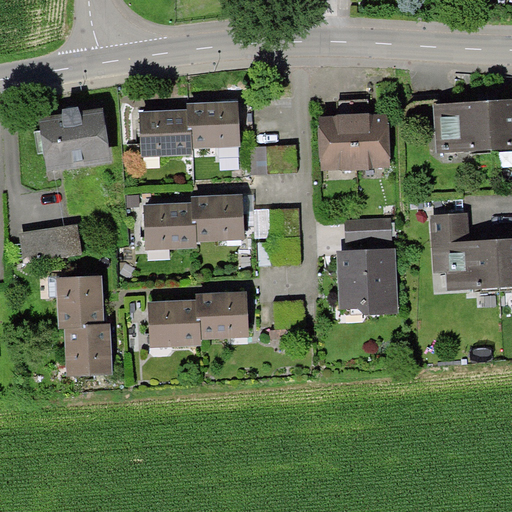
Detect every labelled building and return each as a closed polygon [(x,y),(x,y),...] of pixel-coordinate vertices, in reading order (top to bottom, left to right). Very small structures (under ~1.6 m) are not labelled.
[(511,103),(439,107),(441,154),(511,150),(511,103)] [(190,114),(146,116),(147,157),(196,156),(195,150),(220,149),(221,157),(249,156),(247,104),(189,106),(190,114)] [(113,113),(47,120),(53,172),(118,165),(113,113)] [(388,116),(319,117),(320,170),(389,168),(388,116)] [(297,148),(253,148),(253,175),(297,174),(297,148)] [(193,205),(149,207),(150,251),(201,249),(200,243),(250,242),(249,196),(193,198),(193,205)] [(299,210),(255,212),(258,267),(301,265),(299,210)] [(469,217),(433,218),(435,272),(452,271),(453,292),(511,290),(511,243),(470,245),(469,217)] [(393,220),(346,221),(347,239),(393,237),(393,220)] [(79,225),(22,235),(27,264),(84,254),(79,225)] [(399,253),(341,255),(344,317),(402,315),(399,253)] [(104,279),(50,280),(51,297),(61,297),(62,332),(69,332),(70,377),(114,375),(113,327),(105,327),(104,279)] [(193,300),(148,302),(150,348),(202,346),(202,337),(252,335),(250,293),(193,295),(193,300)] [(304,303),(272,304),(273,335),(305,334),(304,303)]
